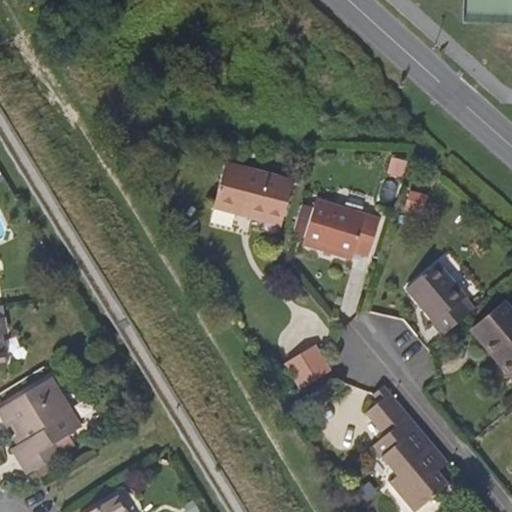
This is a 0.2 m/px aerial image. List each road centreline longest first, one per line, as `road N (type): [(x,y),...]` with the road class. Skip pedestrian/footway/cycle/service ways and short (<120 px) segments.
road 1 (unclassified): [(345,0),(511,148)]
road 2 (residential): [(499,511),(367,351)]
